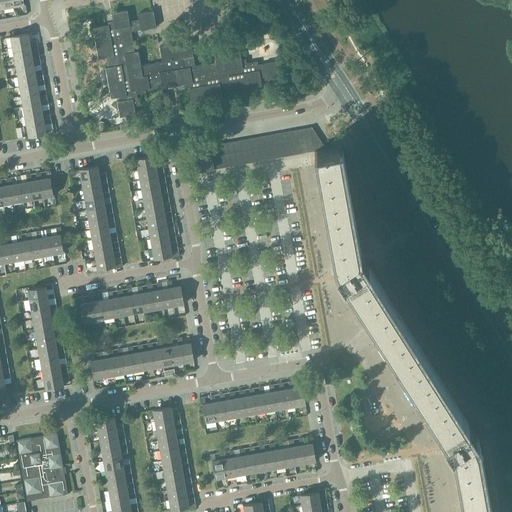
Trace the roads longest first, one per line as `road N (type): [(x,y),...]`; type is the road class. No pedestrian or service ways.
road 1 (residential): [(218,376),(173,134)]
road 2 (secondary): [(390,163),(511,353)]
road 3 (residential): [(218,376),(319,362),(339,475)]
road 4 (residential): [(173,134),(339,95)]
road 5 (residential): [(72,405),(218,376)]
road 6 (residential): [(197,502),(339,475)]
road 7 (residential): [(69,150),(47,21)]
